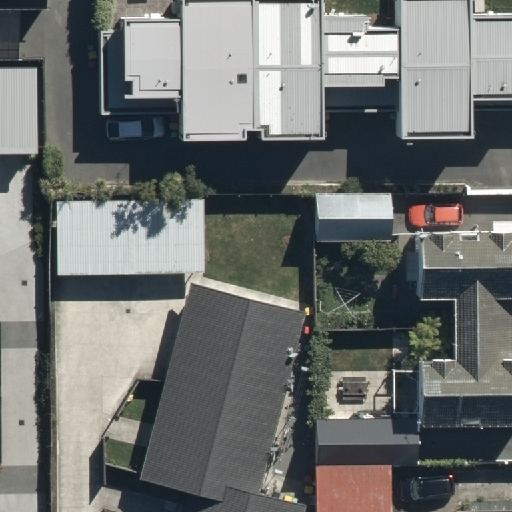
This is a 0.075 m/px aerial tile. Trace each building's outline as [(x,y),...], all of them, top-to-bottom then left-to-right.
[(42,0),(0,0),(0,10),(43,11),(42,0)] [(310,0),(174,0),(174,14),(115,14),(115,31),(93,31),(93,111),(170,112),(170,138),(236,138),(236,125),(253,125),(253,138),(316,138),(316,108),(390,108),(390,134),(464,134),(464,108),(511,107),(511,11),(470,11),(470,0),(389,0),(389,23),(361,23),(361,11),(324,11),(324,1),(311,1),(310,0)] [(0,152),(37,153),(37,70),(0,70),(0,152)] [(388,194),(315,194),(315,239),(387,240),(388,194)] [(202,199),(52,202),(54,274),(203,271),(202,199)] [(511,228),(411,231),(413,296),(447,295),(448,335),(414,336),(416,427),(511,425),(511,363),(508,363),(507,294),(511,293),(511,228)] [(309,315),(192,283),(138,476),(186,489),(179,511),(294,511),(297,505),(259,495),(309,315)] [(410,417),(311,416),(312,511),(387,511),(387,463),(409,463),(410,417)]
